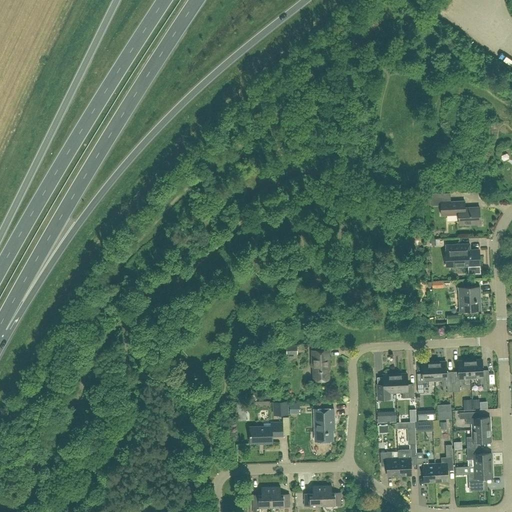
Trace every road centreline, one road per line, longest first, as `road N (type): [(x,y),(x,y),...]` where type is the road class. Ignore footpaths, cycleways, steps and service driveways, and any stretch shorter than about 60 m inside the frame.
road 1 (trunk): [(0,325),(137,150),(214,73),(306,0)]
road 2 (trunk): [(0,325),(195,0)]
road 3 (trunk): [(164,0),(0,270)]
road 4 (trunk): [(116,0),(0,235)]
road 5 (residential): [(347,468),(356,354),(502,340)]
road 6 (residential): [(510,509),(502,340)]
road 7 (residential): [(347,468),(239,469),(220,477),(216,511)]
road 8 (residential): [(502,340),(498,246),(511,211)]
